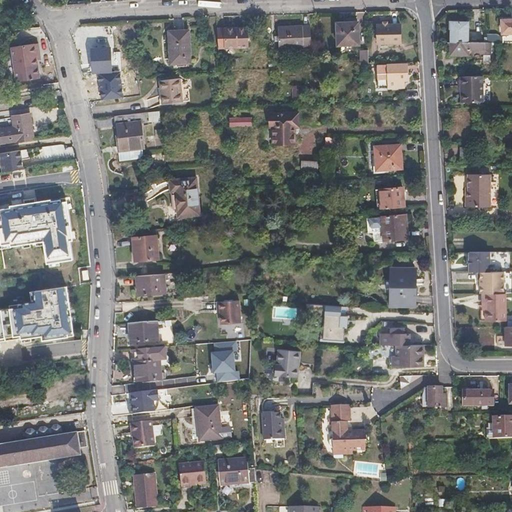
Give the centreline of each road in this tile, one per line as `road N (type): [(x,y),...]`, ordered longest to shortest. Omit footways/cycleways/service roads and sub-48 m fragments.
road 1 (residential): [(116,511),(98,393),(99,208),(65,51),(48,17)]
road 2 (residential): [(422,0),(447,347),(458,363),(511,366)]
road 3 (residential): [(48,17),(409,0)]
